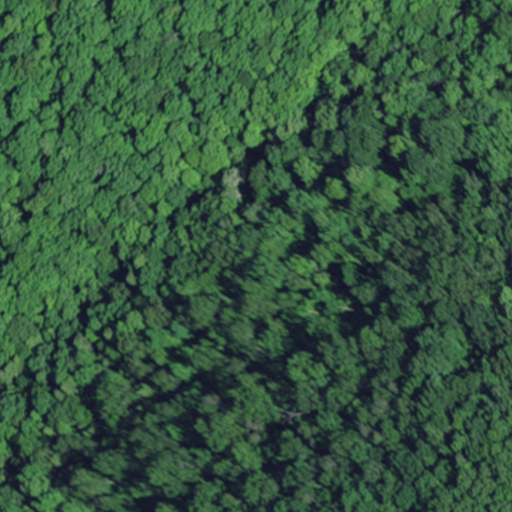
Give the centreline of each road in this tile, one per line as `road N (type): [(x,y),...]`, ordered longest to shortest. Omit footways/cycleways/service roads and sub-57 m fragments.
road 1 (track): [(151,218),(283,134),(465,36),(500,0)]
road 2 (track): [(0,363),(91,265),(151,218)]
